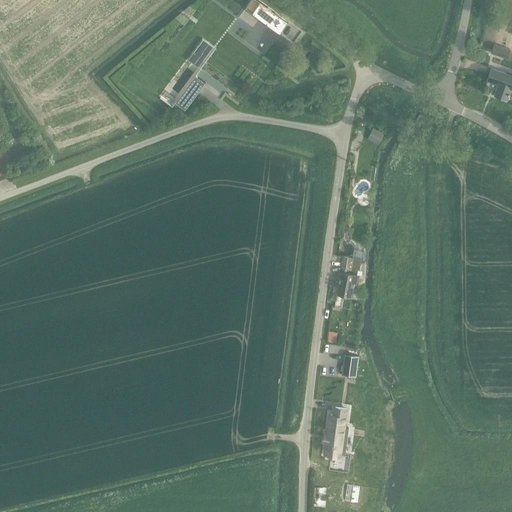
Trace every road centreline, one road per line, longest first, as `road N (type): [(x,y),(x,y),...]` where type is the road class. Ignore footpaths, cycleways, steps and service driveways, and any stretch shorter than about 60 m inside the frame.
road 1 (unclassified): [(302,511),(312,368),(344,135)]
road 2 (unclassified): [(344,135),(220,116),(0,197)]
